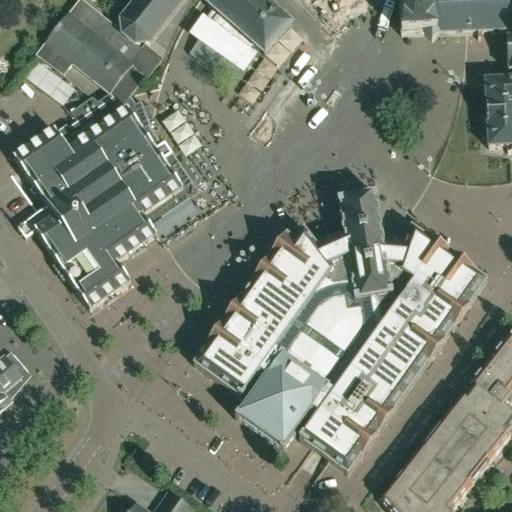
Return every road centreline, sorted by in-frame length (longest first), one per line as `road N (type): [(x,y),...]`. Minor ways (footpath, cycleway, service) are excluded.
road 1 (residential): [(267,511),(110,402)]
road 2 (residential): [(85,365),(0,239)]
road 3 (residential): [(45,511),(100,433),(110,402)]
road 4 (residential): [(85,365),(0,459)]
